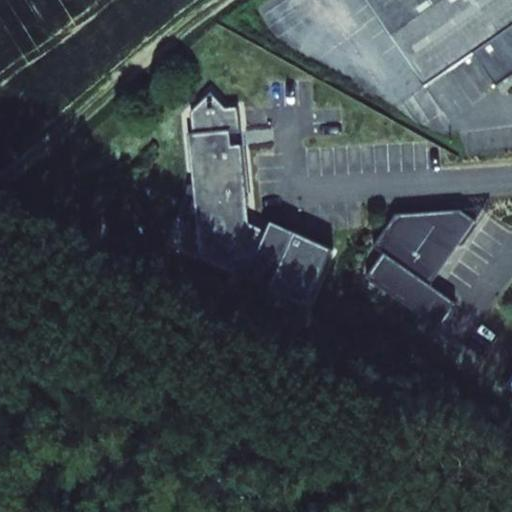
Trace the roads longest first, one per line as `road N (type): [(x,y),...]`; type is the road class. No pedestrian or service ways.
road 1 (track): [(0,237),(511,470)]
road 2 (track): [(223,0),(0,187)]
